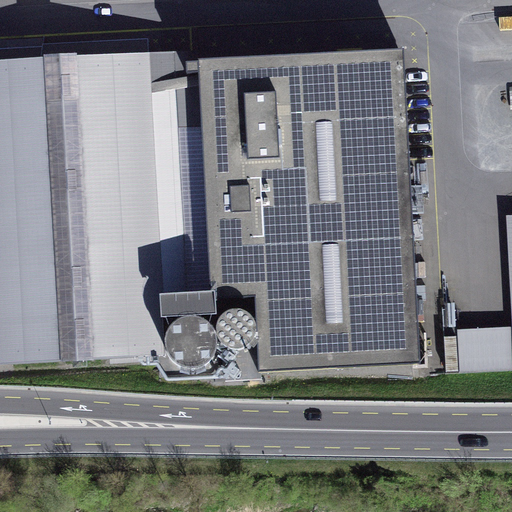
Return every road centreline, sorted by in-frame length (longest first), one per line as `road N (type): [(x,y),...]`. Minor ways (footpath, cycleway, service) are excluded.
road 1 (secondary): [(153,425),(511,432)]
road 2 (secondary): [(153,425),(96,410),(0,404)]
road 3 (secondary): [(0,437),(153,425)]
